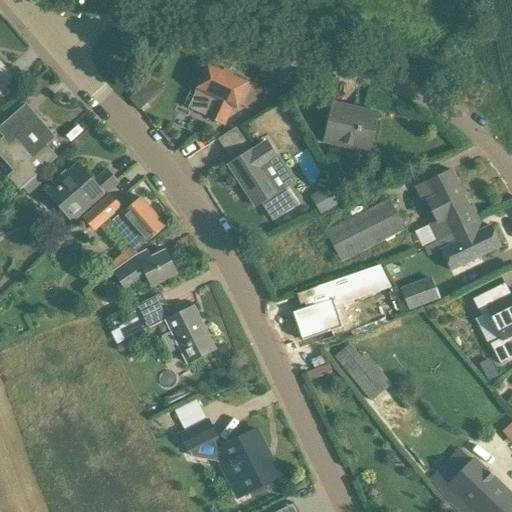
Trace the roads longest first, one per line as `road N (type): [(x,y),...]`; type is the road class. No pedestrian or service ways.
road 1 (tertiary): [(350,511),(228,253),(49,23)]
road 2 (residential): [(511,179),(451,113),(373,76),(153,19),(49,23)]
